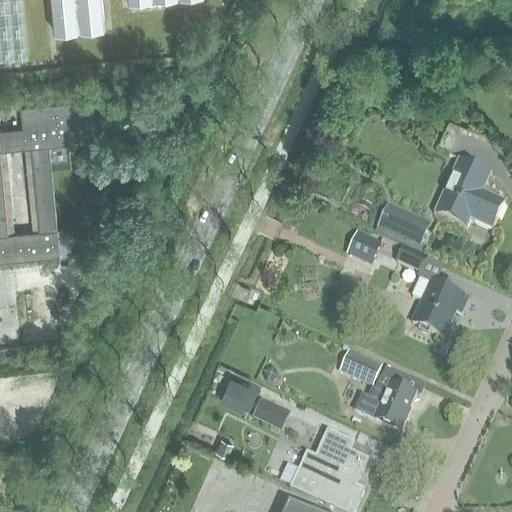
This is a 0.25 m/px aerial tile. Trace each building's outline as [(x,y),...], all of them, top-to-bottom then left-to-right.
[(0,0),(0,61),(28,59),(22,0),(50,0),(53,33),(103,28),(100,0),(127,0),(127,2),(144,0),(0,0)] [(448,76),(460,71),(453,56),(442,61),(448,76)] [(0,262),(58,257),(56,233),(56,230),(48,147),(85,143),(81,102),(20,108),(22,129),(0,131),(0,262)] [(490,177),(457,162),(433,215),(466,231),(469,224),(490,233),(503,204),(482,194),(490,177)] [(371,206),(361,201),(358,207),(369,212),(371,206)] [(430,226),(386,206),(376,229),(419,249),(430,226)] [(303,220),(301,215),(297,214),(293,215),(291,220),(293,224),(297,226),(301,224),(303,220)] [(380,245),(357,234),(346,256),(369,267),(380,245)] [(427,260),(402,248),(395,263),(420,275),(427,260)] [(442,340),(461,298),(430,284),(420,279),(411,298),(422,303),(411,326),(442,340)] [(381,367),(348,352),(338,374),(371,389),(381,367)] [(406,381),(384,371),(374,392),(371,390),(367,400),(361,397),(349,422),(368,431),(372,422),(399,434),(409,413),(407,413),(414,397),(401,392),(406,381)] [(258,393),(230,380),(227,386),(232,388),(225,403),(248,413),(258,393)] [(272,429),(281,410),(261,400),(252,419),(272,429)] [(354,446),(326,433),(314,459),(305,455),(290,489),(288,492),(332,511),(354,511),(363,493),(355,489),(367,462),(350,454),(354,446)] [(226,458),(231,446),(220,441),(215,453),(226,458)]
